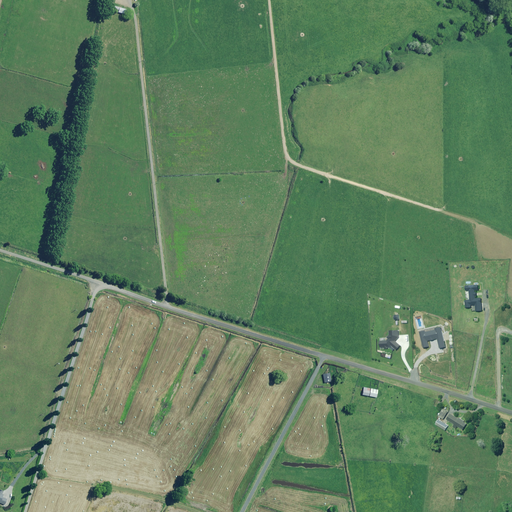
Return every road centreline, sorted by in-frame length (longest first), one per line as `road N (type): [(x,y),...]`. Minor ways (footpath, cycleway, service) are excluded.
road 1 (unclassified): [(0,250),(511,412)]
road 2 (track): [(101,284),(30,511)]
